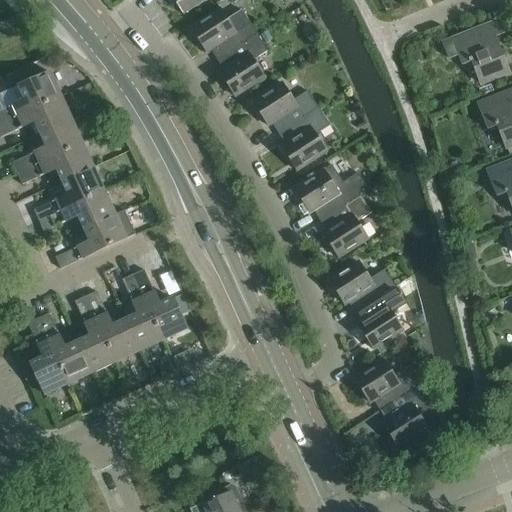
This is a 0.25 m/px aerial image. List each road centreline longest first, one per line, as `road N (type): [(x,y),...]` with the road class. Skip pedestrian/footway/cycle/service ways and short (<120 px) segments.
road 1 (residential): [(290,405),(322,376),(334,343),(278,213),(217,111),(158,40)]
road 2 (tertiary): [(268,357),(174,138),(126,62)]
road 3 (residential): [(268,357),(95,435)]
